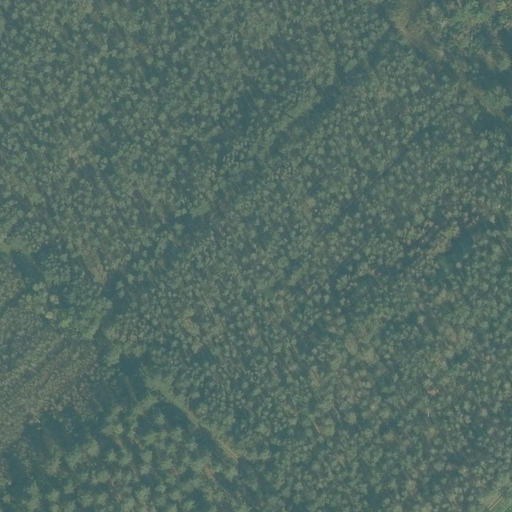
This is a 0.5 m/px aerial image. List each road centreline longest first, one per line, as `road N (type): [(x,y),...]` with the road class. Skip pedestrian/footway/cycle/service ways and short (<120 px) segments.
road 1 (track): [(427,0),(94,334),(0,251)]
road 2 (track): [(94,334),(287,511)]
road 3 (track): [(511,131),(366,0)]
